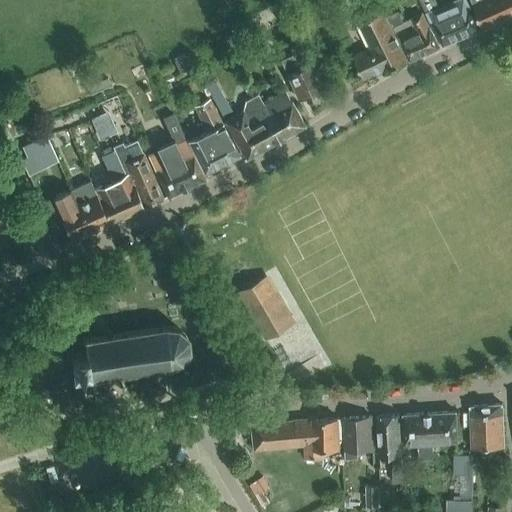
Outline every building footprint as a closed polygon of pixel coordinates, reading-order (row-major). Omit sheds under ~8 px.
[(433,0),(419,0),(426,13),(443,45),(480,29),(466,0),(455,0),(438,7),(437,8),(433,0)] [(470,0),(473,6),(482,28),(511,14),(511,0),(485,0),(470,0)] [(384,73),(409,61),(383,11),(359,23),(371,47),(353,56),(365,80),(383,71),(384,73)] [(410,60),(440,46),(430,27),(430,28),(422,13),(403,22),(397,11),(387,16),(410,60)] [(259,34),(270,29),(263,15),(252,21),(259,34)] [(298,98),(322,87),(311,64),(299,69),(293,54),(280,60),(298,98)] [(180,73),(194,67),(189,55),(175,61),(180,73)] [(221,90),(211,95),(219,108),(228,103),(221,90)] [(262,102),(261,103),(261,104),(263,103),(269,114),(263,118),(274,141),(304,124),(292,100),(290,101),(284,90),(262,102)] [(245,101),(243,110),(224,121),(242,153),(244,158),(274,141),(263,118),(269,114),(263,103),(261,104),(261,103),(262,102),(257,94),(256,94),(256,95),(245,101)] [(204,173),(222,164),(239,155),(222,124),(209,99),(193,107),(206,132),(205,132),(187,141),(204,173)] [(118,131),(108,109),(97,114),(107,135),(118,131)] [(158,151),(149,156),(156,171),(155,171),(167,196),(204,178),(178,124),(169,128),(174,138),(156,147),(158,151)] [(45,134),(22,145),(26,155),(50,144),(45,134)] [(26,155),(21,158),(28,173),(38,168),(48,164),(57,159),(50,144),(26,155)] [(111,180),(95,188),(110,222),(143,207),(129,172),(126,173),(115,150),(101,156),(111,180)] [(145,207),(163,198),(143,153),(125,161),(145,207)] [(110,222),(95,188),(93,189),(96,193),(87,198),(83,190),(73,194),(73,195),(90,232),(110,222)] [(58,211),(72,240),(90,232),(73,195),(73,194),(71,190),(58,196),(57,195),(46,200),(52,214),(58,211)] [(264,276),(237,292),(265,339),(292,323),(287,315),(290,313),(280,295),(276,297),(264,276)] [(188,350),(189,347),(189,344),(188,341),(187,338),(186,336),(184,333),(182,331),(180,330),(176,327),(172,326),(170,326),(83,340),(84,351),(70,353),(73,369),(86,367),(88,379),(172,366),(180,362),(181,362),(182,360),(184,358),(186,355),(187,352),(188,350)] [(12,410),(23,404),(19,396),(7,402),(12,410)] [(471,448),(504,447),(502,404),(470,406),(471,448)] [(433,442),(457,441),(456,411),(403,414),(405,444),(418,443),(419,459),(434,458),(433,442)] [(402,467),(399,414),(377,416),(379,457),(392,456),(393,467),(402,467)] [(357,449),(373,448),(372,416),(343,418),(345,458),(358,458),(357,449)] [(306,458),(314,458),(323,457),(323,449),(339,448),(338,417),(312,419),(313,443),(304,444),(306,458)] [(254,449),(304,444),(313,443),(312,419),(312,418),(295,419),(295,420),(252,424),(254,449)] [(393,482),(403,482),(402,467),(393,467),(392,467),(393,482)] [(367,506),(378,506),(378,486),(366,486),(367,506)] [(471,511),(471,500),(448,500),(447,511),(471,511)]
